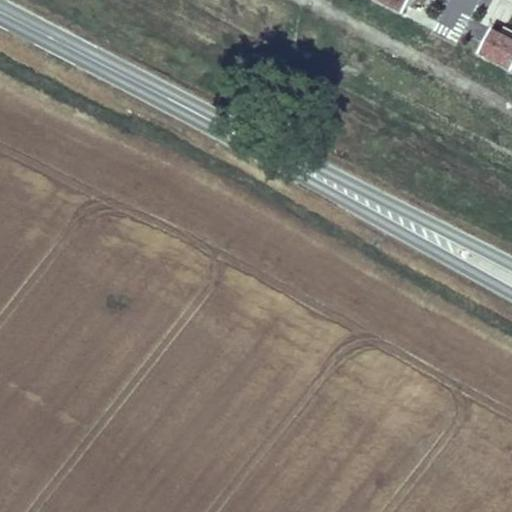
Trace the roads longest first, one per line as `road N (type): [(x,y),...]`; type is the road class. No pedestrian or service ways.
road 1 (tertiary): [(220,126),(511,294)]
road 2 (tertiary): [(511,265),(220,126)]
road 3 (tertiary): [(0,11),(220,126)]
road 4 (track): [(511,99),(317,0)]
